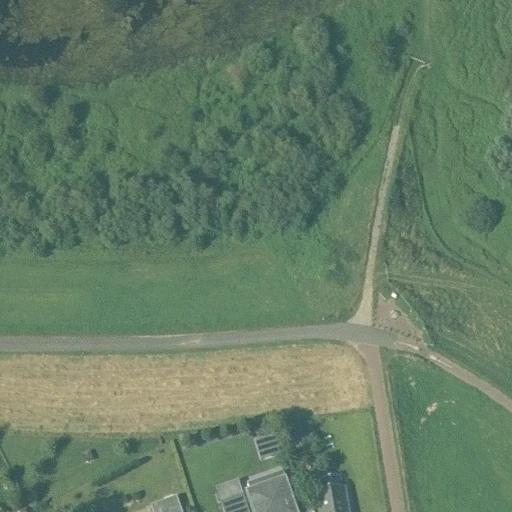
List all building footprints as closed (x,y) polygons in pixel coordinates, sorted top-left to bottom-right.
[(288,446),(306,443),(302,422),(285,425),(288,446)] [(257,511),(297,511),(284,472),(248,484),(257,511)] [(343,490),(341,479),(322,482),(325,493),(316,495),(318,511),(348,511),(345,490),(343,490)] [(249,511),(244,496),(222,504),(224,511),(249,511)] [(181,511),(176,498),(150,508),(151,511),(181,511)]
